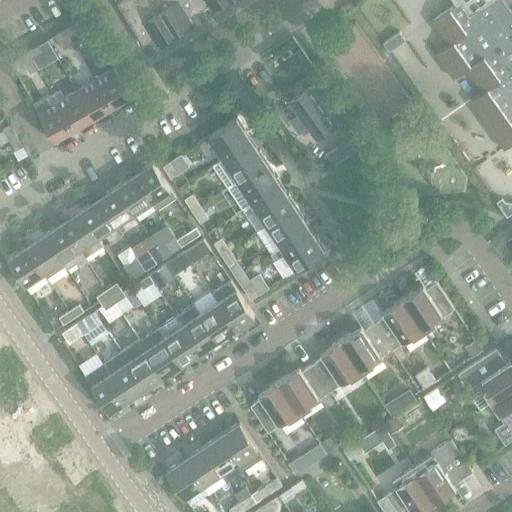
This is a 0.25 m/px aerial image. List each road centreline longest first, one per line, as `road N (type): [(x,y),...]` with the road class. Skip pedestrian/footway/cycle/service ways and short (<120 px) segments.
road 1 (residential): [(511,299),(463,230),(439,226),(102,452)]
road 2 (residential): [(0,210),(47,181),(51,169),(328,0)]
road 3 (tertiary): [(0,307),(102,452)]
